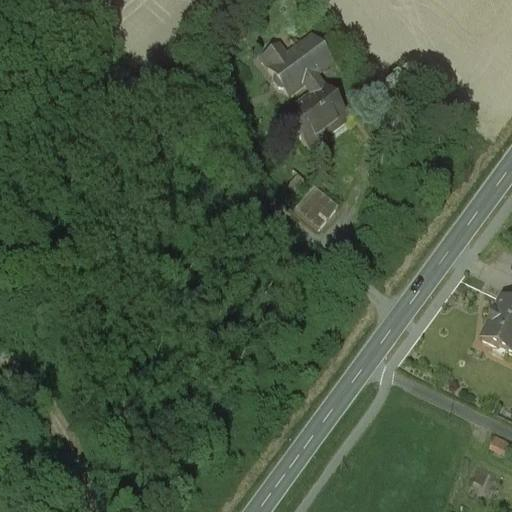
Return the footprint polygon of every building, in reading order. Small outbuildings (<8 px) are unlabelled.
[(295,52),(267,72),(273,81),(272,84),(278,94),(282,94),(287,100),(330,68),(310,44),(297,54),(295,52)] [(230,105),(225,84),(209,88),(215,109),(230,105)] [(323,91),(282,120),(308,154),(325,142),(321,138),(345,121),(323,91)] [(345,205),(321,182),(293,214),(319,234),(345,205)] [(511,307),(503,304),(483,343),(511,357),(511,307)]
